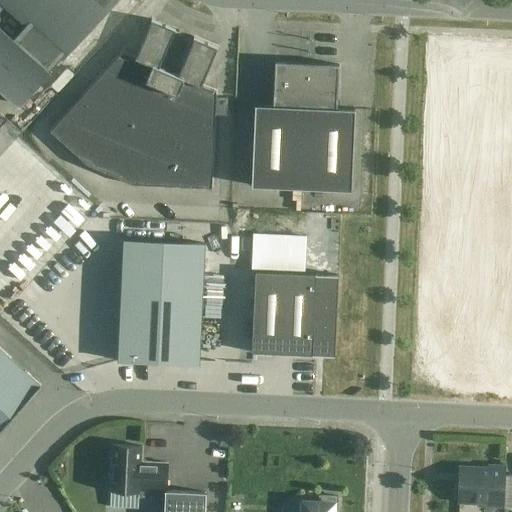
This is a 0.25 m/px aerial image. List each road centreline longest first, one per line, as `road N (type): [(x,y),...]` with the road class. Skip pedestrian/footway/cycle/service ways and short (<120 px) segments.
road 1 (unclassified): [(0,490),(57,427),(119,399),(396,413)]
road 2 (unclassified): [(242,0),(511,10)]
